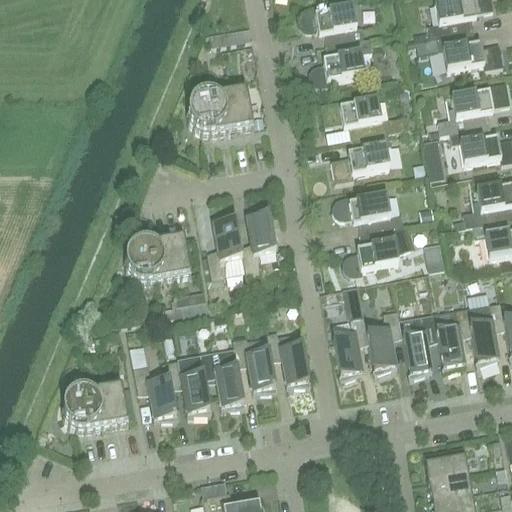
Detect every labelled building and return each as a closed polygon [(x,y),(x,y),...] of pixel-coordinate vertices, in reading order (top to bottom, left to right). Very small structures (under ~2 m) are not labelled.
[(473,38),(470,21),(493,17),(489,0),(470,0),(471,3),(434,9),(438,30),(427,32),(428,38),(413,41),(414,48),(429,45),(429,46),(435,45),(435,44),(473,38)] [(363,46),(361,33),(356,34),(352,13),(329,17),(328,12),(307,16),(302,18),(298,23),(298,29),(300,34),(305,37),(311,38),(322,36),(325,53),(363,46)] [(210,53),(251,46),(249,34),(208,42),(210,53)] [(503,73),(499,51),(476,55),(473,38),(435,44),(435,45),(437,57),(442,56),(446,77),(483,71),(484,76),(503,73)] [(364,81),(361,61),(370,59),(368,45),(363,46),(325,53),(328,70),(317,72),(312,74),(308,79),(308,85),(310,90),(315,94),(321,94),(329,93),(328,88),(364,81)] [(490,132),(487,115),(509,111),(505,89),(487,92),(487,97),(451,104),(453,116),(448,117),(449,126),(437,128),(439,137),(439,141),(448,140),(490,132)] [(251,123),(246,93),(202,100),(199,102),(197,103),(195,103),(194,105),(192,106),(190,109),(189,111),(188,112),(187,115),(186,116),(186,118),(186,121),(186,122),(186,124),(186,125),(187,128),(188,130),(189,133),(192,136),(194,138),(197,140),(200,141),(202,142),(204,142),(207,142),(210,142),(253,134),(253,133),(251,123)] [(339,108),(320,111),(324,133),(347,129),(350,146),(388,139),(388,140),(394,139),(410,136),(407,122),(392,125),(381,127),(377,106),(340,113),(339,108)] [(261,121),(251,123),(253,133),(263,132),(261,121)] [(511,168),(511,145),(493,149),(490,132),(448,140),(450,151),(459,150),(463,172),(500,166),(501,171),(511,168)] [(353,163),(330,167),(334,189),(353,186),(352,181),(389,174),(385,153),(390,152),(388,140),(388,139),(350,146),(353,163)] [(441,183),(439,172),(428,174),(430,185),(441,183)] [(511,225),(511,211),(511,208),(511,207),(511,185),(511,189),(511,190),(476,197),(478,208),(472,209),(474,219),(462,221),(463,227),(454,228),(456,235),(472,233),(477,232),(486,230),(511,225)] [(403,234),(401,221),(390,223),(386,202),(349,209),(348,203),(341,205),(335,207),(332,212),(331,218),(334,223),(339,227),(344,227),(356,225),(359,242),(403,234)] [(251,254),(240,255),(242,263),(241,263),(245,280),(259,278),(259,260),(275,257),(269,220),(268,215),(246,223),(245,223),(246,224),(251,254)] [(217,260),(206,262),(211,287),(225,284),(245,280),(241,263),(242,263),(240,255),(235,226),(236,226),(234,221),(212,229),(212,230),(217,260)] [(511,225),(486,230),(477,232),(472,233),(474,246),(484,244),(488,265),(511,260),(511,225)] [(405,234),(403,234),(359,242),(362,259),(350,261),(345,264),(342,268),(341,274),(344,280),(349,283),(355,283),(362,282),(361,277),(398,270),(396,261),(413,254),(405,234)] [(190,283),(183,241),(140,249),(137,250),(134,251),(132,253),(129,255),(127,257),(126,260),(124,263),(124,266),(123,269),(123,271),(124,273),(124,276),(126,279),(126,280),(128,282),(130,285),(132,286),(135,288),(136,289),(138,289),(141,290),(144,290),(148,290),(190,283)] [(511,274),(510,266),(499,268),(500,276),(511,274)] [(443,277),(441,268),(425,271),(427,280),(443,277)] [(107,336),(207,318),(205,307),(105,325),(107,336)] [(493,336),(504,334),(502,326),(503,326),(500,308),(466,314),(469,332),(470,340),(475,369),(476,374),(499,366),(498,365),(493,336)] [(470,340),(469,332),(466,314),(432,320),(435,338),(437,346),(442,375),(441,375),(443,380),(465,372),(465,371),(460,342),(470,340)] [(214,318),(216,329),(229,327),(227,316),(214,318)] [(402,344),(399,326),(397,316),(383,319),(383,337),(366,340),(367,348),(373,377),(372,377),(374,382),(396,374),(396,373),(391,343),(401,342),(401,344),(402,344)] [(418,323),(399,326),(402,344),(408,381),(407,381),(409,386),(432,378),(431,377),(426,348),(437,346),(435,338),(432,320),(418,323)] [(362,379),(357,350),(367,348),(366,340),(363,322),(349,325),(349,343),(332,346),(339,383),(338,383),(340,388),(363,380),(362,379)] [(511,323),(503,326),(502,326),(504,334),(509,363),(508,363),(510,368),(511,367),(511,323)] [(309,388),(302,351),(300,339),(277,343),(277,338),(265,340),(268,357),(269,357),(270,365),(280,363),(286,392),(286,394),(310,394),(310,388),(309,388)] [(275,394),(270,365),(269,357),(268,357),(252,360),(246,343),(232,346),(233,356),(236,373),(237,373),(237,371),(247,369),(252,398),(252,400),(276,400),(276,394),(275,394)] [(243,411),(237,373),(236,373),(233,356),(200,362),(203,379),(205,387),(215,385),(220,415),(220,416),(244,416),(244,411),(243,411)] [(210,417),(205,387),(203,379),(200,362),(166,368),(169,385),(170,385),(171,393),(182,391),(187,421),(187,422),(211,422),(211,416),(210,417)] [(176,422),(171,393),(170,385),(169,385),(153,388),(147,372),(132,374),(137,399),(148,397),(153,427),(153,428),(177,428),(177,422),(176,422)] [(128,431),(121,389),(79,397),(76,397),(74,398),(72,399),(69,401),(66,403),(65,406),(63,408),(62,410),(62,413),(61,416),(61,419),(61,422),(62,425),(63,427),(65,430),(66,431),(67,433),(69,434),(70,435),(73,437),(76,438),(79,438),(82,439),(86,438),(128,431)] [(502,461),(499,447),(491,448),(493,462),(502,461)] [(468,480),(463,453),(423,460),(428,488),(468,480)] [(506,487),(504,474),(495,476),(498,488),(506,487)] [(472,499),(468,480),(428,488),(432,506),(472,499)] [(492,481),(469,486),(472,496),(494,491),(492,481)] [(225,492),(202,496),(203,504),(227,500),(225,492)] [(473,511),(472,499),(432,506),(432,511),(473,511)] [(508,499),(500,501),(501,511),(510,511),(511,511),(508,499)] [(261,511),(259,505),(258,506),(228,511),(227,500),(203,504),(202,504),(203,511),(261,511)]
